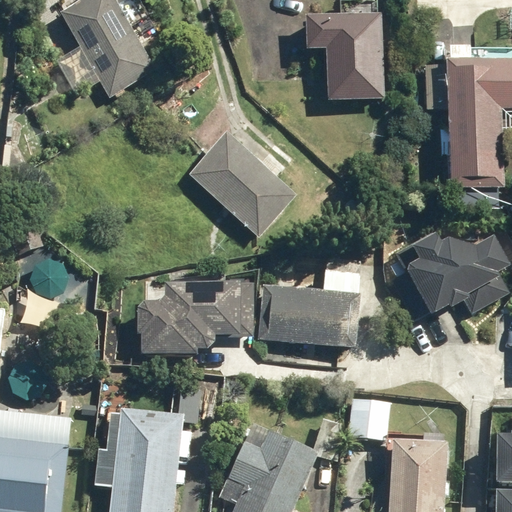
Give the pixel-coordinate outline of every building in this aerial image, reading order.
[(124,0),(89,0),(69,12),(116,97),(164,71),(124,0)] [(336,99),(390,97),(387,13),(315,15),(316,49),(334,49),(336,99)] [(511,58),(432,58),(430,110),(449,111),(446,185),(510,187),(511,144),(511,58)] [(232,129),(193,174),(266,237),(305,192),(232,129)] [(397,281),(420,323),(511,273),(511,253),(498,227),(475,239),(465,220),(400,255),(410,274),(397,281)] [(149,301),(149,353),(224,352),(224,336),(261,335),(260,281),(174,282),(174,300),(149,301)] [(368,293),(270,285),(266,340),(363,349),(368,293)] [(13,303),(0,302),(0,354),(11,355),(13,303)] [(394,400),(357,398),(355,441),(392,443),(393,443),(394,400)] [(129,407),(115,511),(181,511),(194,415),(129,407)] [(63,511),(74,418),(0,409),(0,511),(63,511)] [(238,511),(300,511),(327,452),(263,424),(230,499),(242,504),(238,511)] [(511,434),(499,434),(497,479),(511,479),(511,434)] [(451,511),(457,441),(404,437),(398,511),(451,511)] [(511,511),(511,492),(496,492),(495,511),(511,511)]
